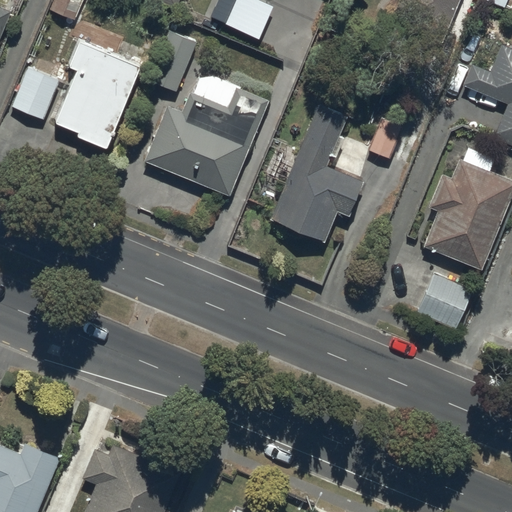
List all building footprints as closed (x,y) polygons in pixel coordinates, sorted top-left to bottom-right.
[(55,0),(51,11),(76,21),(84,0),(55,0)] [(153,0),(177,10),(180,0),(153,0)] [(440,52),(460,0),(400,0),(387,31),(440,52)] [(0,41),(12,13),(0,8),(0,41)] [(152,83),(177,93),(197,44),(172,34),(152,83)] [(78,139),(107,151),(141,69),(81,45),(71,70),(79,73),(57,126),(80,135),(78,139)] [(494,140),(511,147),(511,50),(502,46),(491,73),(472,66),(463,88),(508,106),(494,140)] [(13,108),(44,121),(60,82),(29,69),(13,108)] [(145,164),(230,198),(269,103),(237,89),(228,109),(190,94),(182,114),(168,108),(145,164)] [(272,222),(326,243),(338,214),(349,218),(363,183),(327,169),(347,120),(318,108),(272,222)] [(369,152),(391,160),(403,128),(382,120),(369,152)] [(424,249),(483,273),(511,199),(511,181),(460,161),(452,180),(443,176),(429,210),(439,213),(424,249)] [(473,292),(435,276),(418,315),(457,331),(473,292)] [(0,511),(31,511),(57,449),(22,435),(18,445),(0,437),(0,511)] [(158,511),(178,464),(111,436),(107,446),(93,440),(81,470),(94,475),(78,511),(158,511)]
